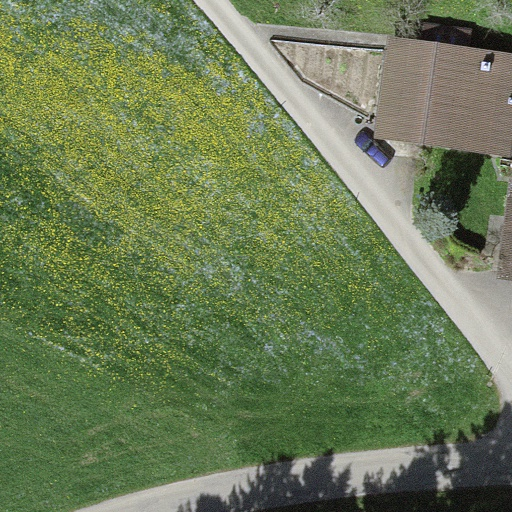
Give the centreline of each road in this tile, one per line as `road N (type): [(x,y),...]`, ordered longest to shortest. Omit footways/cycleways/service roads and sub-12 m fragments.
road 1 (residential): [(511,376),(213,0)]
road 2 (unclassified): [(180,511),(237,495),(511,466)]
